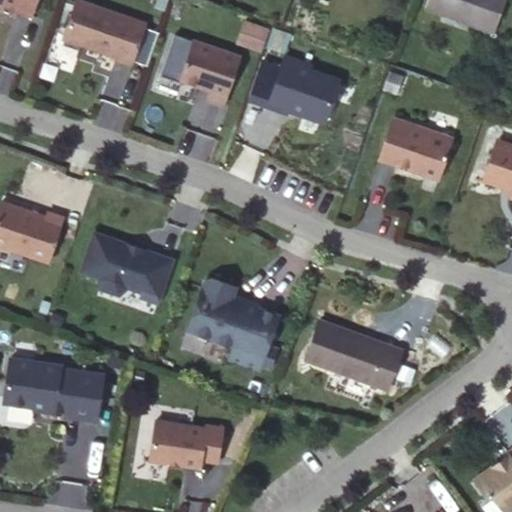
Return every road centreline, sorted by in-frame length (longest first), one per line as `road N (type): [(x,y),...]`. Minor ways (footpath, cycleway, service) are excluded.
road 1 (residential): [(511,302),(495,289),(314,232),(187,168),(0,105)]
road 2 (residential): [(291,511),(502,357),(511,339)]
